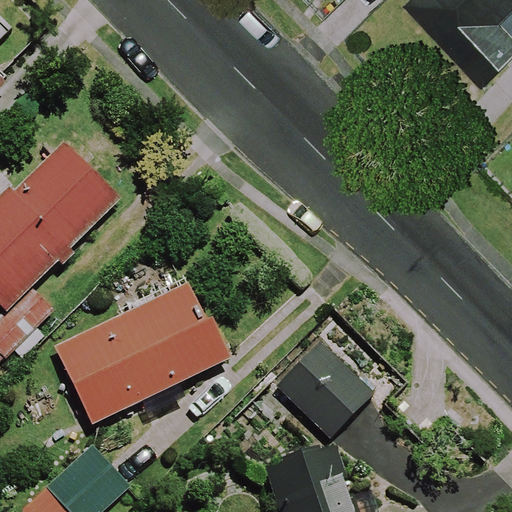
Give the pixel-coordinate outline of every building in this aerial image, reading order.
[(511,9),(511,0),(409,0),(486,82),(511,57),(511,29),(502,19),(511,9)] [(63,322),(35,295),(120,205),(57,146),(0,206),(0,368),(10,378),(63,322)] [(222,374),(181,280),(115,309),(120,320),(53,350),(89,432),(222,374)] [(369,401),(316,350),(274,393),(327,445),(369,401)] [(108,511),(126,496),(90,454),(22,511),(108,511)] [(350,511),(334,457),(266,477),(276,511),(350,511)]
